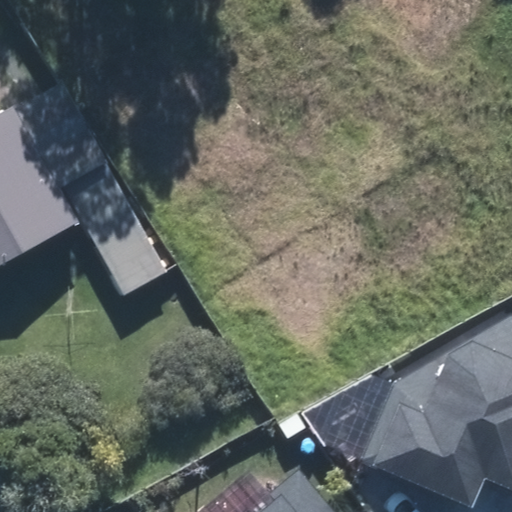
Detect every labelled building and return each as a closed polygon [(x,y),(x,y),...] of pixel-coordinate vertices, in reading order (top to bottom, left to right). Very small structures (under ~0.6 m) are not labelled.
[(151,0),(142,0),(71,47),(144,161),(276,76),(243,24),(189,59),(151,0)] [(496,0),(324,0),(411,98),(507,13),(496,0)] [(0,263),(64,229),(43,192),(57,185),(118,295),(153,276),(51,90),(0,117),(0,263)] [(488,477),(511,487),(511,315),(507,314),(394,381),(360,459),(474,508),(488,477)] [(331,511),(297,472),(270,494),(275,500),(260,511),(331,511)]
